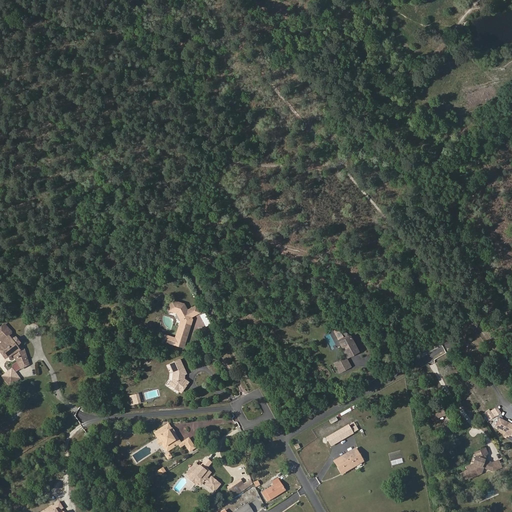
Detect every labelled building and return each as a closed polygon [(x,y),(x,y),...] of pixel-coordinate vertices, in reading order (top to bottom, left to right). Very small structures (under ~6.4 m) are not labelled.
[(188,310),(185,304),(172,300),(169,311),(178,313),(182,321),(179,329),(186,331),(185,333),(189,335),(191,328),(189,327),(191,320),(194,320),(193,317),(201,312),(197,305),(188,310)] [(12,332),(5,324),(0,329),(0,339),(3,343),(2,344),(11,357),(14,355),(18,362),(22,369),(30,365),(26,351),(23,349),(21,350),(18,347),(19,345),(21,343),(16,338),(12,339),(10,336),(12,335),(12,332)] [(351,336),(342,330),(339,331),(335,333),(348,357),(359,351),(350,337),(351,336)] [(175,339),(165,336),(163,342),(173,345),(175,339)] [(0,345),(0,351),(6,360),(11,357),(2,344),(0,345)] [(352,367),(346,358),(339,362),(344,371),(352,367)] [(187,373),(181,359),(171,364),(174,372),(174,381),(172,387),(181,392),(189,382),(185,379),(185,374),(187,373)] [(16,373),(22,369),(18,362),(14,365),(13,369),(14,371),(16,373)] [(344,371),(339,362),(334,364),(340,374),(344,371)] [(425,374),(433,372),(430,363),(422,366),(425,374)] [(14,371),(7,375),(7,374),(3,377),(10,386),(20,379),(16,373),(14,371)] [(440,408),(427,413),(430,420),(443,415),(440,408)] [(501,414),(497,409),(491,412),(495,418),(501,414)] [(495,418),(491,412),(486,416),(489,421),(495,418)] [(339,420),(337,416),(326,422),(327,424),(330,422),(332,424),(339,420)] [(511,425),(503,421),(499,429),(507,433),(505,436),(510,438),(511,436),(511,425)] [(178,438),(176,439),(170,429),(172,428),(169,424),(156,433),(158,437),(161,438),(162,440),(164,444),(165,445),(168,451),(179,443),(181,442),(178,438)] [(353,433),(349,425),(327,437),(332,446),(353,433)] [(191,451),(196,448),(191,439),(186,442),(187,445),(191,451)] [(295,446),(298,451),(303,447),(300,442),(295,446)] [(363,462),(356,449),(334,461),(341,474),(363,462)] [(464,474),(464,475),(459,477),(462,483),(466,481),(467,482),(472,480),(473,481),(477,480),(476,478),(479,476),(480,478),(483,479),(487,477),(488,473),(491,466),(485,464),(483,463),(484,461),(483,458),(485,457),(486,456),(484,451),(476,455),(478,459),(475,460),(473,460),(472,465),(472,466),(474,470),(465,473),(464,474)] [(212,463),(208,459),(203,465),(207,468),(212,463)] [(199,467),(196,464),(189,474),(191,476),(199,482),(201,484),(209,475),(206,473),(199,467)] [(500,471),(496,464),(491,466),(488,473),(491,474),(500,471)] [(197,484),(199,482),(191,476),(189,478),(197,484)] [(246,487),(250,485),(247,480),(241,483),(244,488),(246,487)] [(235,488),(240,497),(248,491),(246,487),(244,488),(241,483),(238,485),(239,486),(235,488)] [(286,492),(281,483),(264,494),(269,502),(286,492)]
